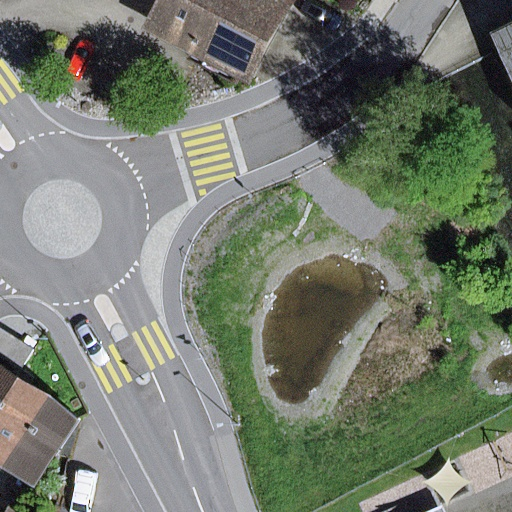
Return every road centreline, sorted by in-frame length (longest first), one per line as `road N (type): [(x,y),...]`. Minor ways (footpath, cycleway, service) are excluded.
road 1 (residential): [(108,183),(213,156),(303,117),(386,54),(429,0)]
road 2 (secondary): [(91,277),(208,511)]
